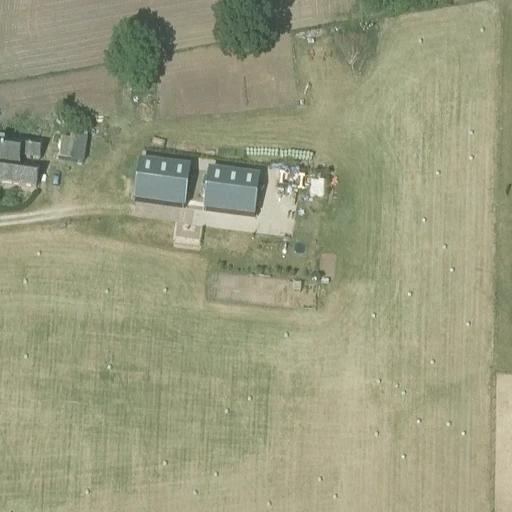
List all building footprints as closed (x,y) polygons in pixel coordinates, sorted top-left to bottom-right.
[(42,144),(5,139),(5,141),(0,140),(0,166),(0,169),(0,184),(36,189),(38,171),(20,168),(21,158),(40,161),(42,144)] [(298,181),(297,192),(296,201),(296,204),(323,206),(324,190),(327,191),(330,157),(301,155),(299,181),(298,181)] [(190,169),(140,162),(135,202),(184,209),(190,169)] [(209,172),(204,211),(254,218),(259,178),(209,172)] [(312,223),(285,219),(284,226),(286,227),(286,229),(283,228),(280,245),(278,244),(278,247),(273,247),(272,259),(279,260),(277,274),(304,278),(312,223)] [(301,298),(278,295),(274,324),(296,327),(301,298)]
